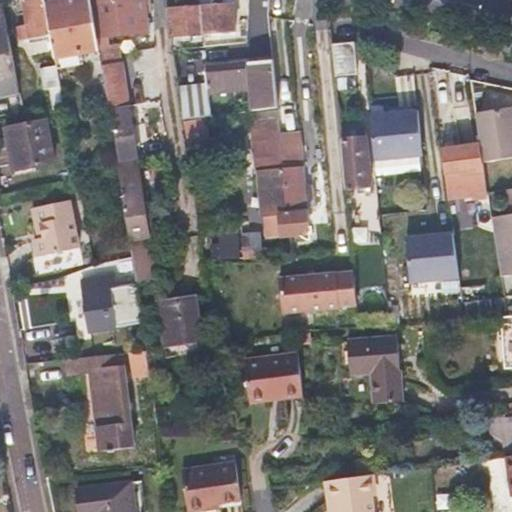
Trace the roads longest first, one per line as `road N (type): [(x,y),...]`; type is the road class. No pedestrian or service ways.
road 1 (residential): [(35,511),(0,322)]
road 2 (residential): [(353,28),(511,73)]
